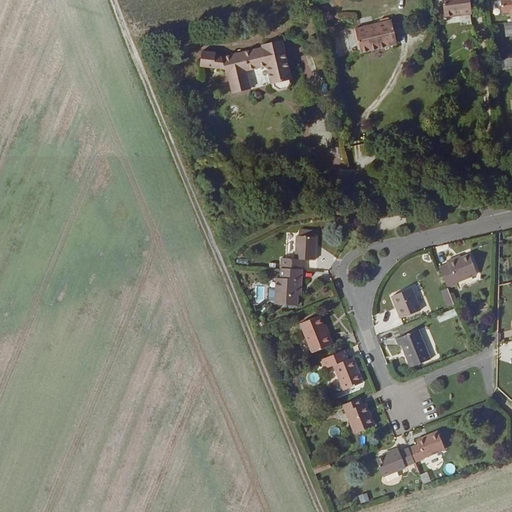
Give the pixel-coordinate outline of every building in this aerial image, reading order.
[(437,0),(440,22),(467,18),(464,0),(437,0)] [(510,12),(511,22),(511,0),(500,0),(503,13),(510,12)] [(401,17),(365,26),(372,50),(403,42),(400,27),(403,26),(401,17)] [(511,22),(503,23),(505,36),(511,35),(511,22)] [(227,79),(232,97),(250,93),(246,75),(266,70),(270,88),(291,82),(282,43),(261,48),(262,50),(223,60),(214,59),(214,56),(200,54),(199,70),(224,73),(225,79),(227,79)] [(511,67),(511,57),(502,59),(503,69),(511,67)] [(376,219),(377,229),(405,225),(404,215),(376,219)] [(316,265),(317,241),(316,241),(300,240),(297,240),(295,263),(282,262),(282,271),(303,273),(304,264),(316,265)] [(477,274),(470,256),(462,259),(451,264),(439,270),(447,291),(459,286),(457,282),(477,274)] [(462,259),(460,256),(449,261),(451,264),(462,259)] [(298,285),(302,285),(303,273),(282,271),(278,271),(277,283),(273,283),(270,307),(296,310),(297,300),(298,285)] [(402,310),(399,312),(402,320),(419,313),(410,290),(396,296),(402,310)] [(453,308),(447,291),(439,294),(446,310),(453,308)] [(402,310),(396,296),(393,297),(399,312),(402,310)] [(315,320),(296,328),(307,356),(327,349),(319,329),(315,320)] [(330,347),(322,328),(319,329),(327,349),(330,347)] [(420,332),(396,341),(398,349),(403,347),(411,368),(431,360),(420,332)] [(361,384),(352,361),(348,363),(343,352),(317,362),(321,372),(331,369),(340,392),(361,384)] [(349,437),(369,429),(361,407),(360,408),(357,400),(338,408),(349,437)] [(407,449),(412,464),(444,451),(436,432),(415,441),(417,445),(407,449)] [(395,446),(379,453),(380,455),(396,449),(395,446)] [(412,464),(407,449),(398,453),(396,449),(380,455),(374,458),(381,477),(412,464)] [(329,462),(313,466),(315,472),(330,468),(329,462)] [(423,483),(430,481),(428,471),(420,473),(423,483)]
